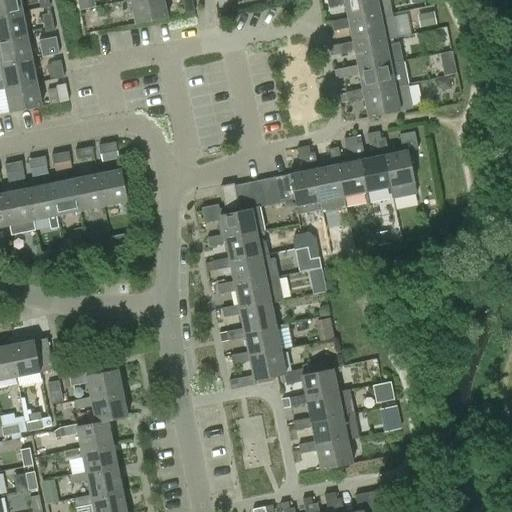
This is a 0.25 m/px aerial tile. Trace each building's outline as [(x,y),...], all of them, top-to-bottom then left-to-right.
[(21,0),(0,0),(0,18),(24,13),(21,0)] [(39,0),(41,9),(50,7),(48,0),(39,0)] [(95,0),(78,0),(81,9),(97,6),(95,0)] [(163,0),(133,0),(131,1),(136,25),(168,19),(163,0)] [(182,0),(185,15),(195,13),(192,0),(182,0)] [(328,0),(330,7),(347,4),(350,19),(351,23),(382,17),(393,15),(390,0),(328,0)] [(420,14),(422,25),(437,22),(435,11),(420,14)] [(24,13),(0,18),(0,41),(28,36),(24,13)] [(45,33),(54,31),(51,14),(42,16),(45,33)] [(351,23),(350,19),(333,22),(335,31),(351,28),(354,43),(355,47),(387,41),(386,40),(397,38),(393,15),(382,17),(351,23)] [(2,67),(33,61),(28,36),(0,41),(0,58),(1,65),(2,67)] [(56,37),(47,39),(39,41),(42,58),(59,54),(56,37)] [(330,47),(332,56),(356,51),(359,66),(360,71),(405,62),(401,42),(387,44),(387,41),(355,47),(354,43),(330,47)] [(453,50),(443,52),(447,73),(456,71),(453,50)] [(7,91),(38,84),(33,61),(2,67),(1,65),(0,64),(0,90),(6,89),(7,91)] [(55,79),(64,78),(61,61),(51,63),(55,79)] [(360,71),(359,66),(333,71),(335,80),(360,76),(363,89),(364,95),(396,88),(409,86),(405,62),(360,71)] [(38,84),(7,91),(12,115),(43,108),(38,84)] [(60,103),(69,101),(66,84),(56,86),(60,103)] [(364,95),(363,89),(347,93),(349,102),(365,99),(369,119),(414,110),(409,86),(396,88),(364,95)] [(404,153),(390,156),(384,157),(391,189),(415,184),(409,153),(418,151),(415,131),(400,134),(404,153)] [(369,193),(391,189),(384,157),(390,156),(386,139),(381,140),(380,132),(367,134),(369,145),(378,149),(380,158),(367,161),(362,161),(369,193)] [(344,198),(369,193),(362,161),(367,161),(364,144),(357,145),(355,136),(344,139),(346,148),(355,152),(357,162),(343,165),(337,166),(344,198)] [(102,154),(118,151),(116,143),(100,146),(102,154)] [(316,153),(310,154),(308,145),(297,147),(299,159),(308,162),(310,172),(290,176),(295,200),(298,214),(322,209),(321,203),(314,171),(319,170),(316,153)] [(78,159),(95,156),(93,147),(76,151),(78,159)] [(333,167),(319,170),(314,171),(321,203),(322,209),(323,213),(346,208),(344,198),(337,166),(343,165),(339,148),(330,150),(333,167)] [(55,164),(71,160),(70,152),(53,155),(55,164)] [(31,169),(48,165),(46,157),(29,160),(31,169)] [(7,173),(25,170),(23,162),(6,165),(7,173)] [(105,207),(129,202),(122,170),(99,175),(105,207)] [(290,174),(276,177),(281,203),(295,200),(290,176),(290,174)] [(105,207),(99,175),(75,180),(82,211),(105,207)] [(276,177),(262,180),(267,206),(281,203),(276,177)] [(82,211),(75,180),(51,185),(58,216),(82,211)] [(255,208),(260,207),(267,206),(262,180),(250,183),(255,208)] [(253,208),(255,208),(250,183),(236,186),(241,209),(241,212),(253,210),(253,208)] [(58,216),(51,185),(28,189),(35,221),(58,216)] [(241,209),(236,186),(236,185),(222,188),(227,211),(241,209)] [(35,221),(28,189),(5,194),(11,226),(13,234),(37,230),(35,221)] [(0,227),(11,226),(5,194),(0,195),(0,227)] [(241,212),(222,216),(220,206),(204,209),(207,224),(223,221),(226,236),(227,240),(258,234),(265,233),(260,207),(255,208),(253,208),(253,210),(241,212)] [(259,240),(258,234),(227,240),(226,236),(209,239),(211,248),(228,245),(231,258),(231,262),(270,255),(266,239),(259,240)] [(310,246),(296,249),(300,272),(309,270),(314,293),(327,291),(321,256),(312,258),(310,246)] [(232,268),(235,283),(236,288),(280,280),(275,256),(270,257),(270,255),(231,262),(231,258),(213,261),(216,272),(232,268)] [(284,303),(280,280),(236,288),(235,283),(219,287),(221,296),(237,292),(240,307),(241,311),(272,305),(284,303)] [(277,329),(272,305),(241,311),(240,307),(224,310),(225,319),(242,315),(245,330),(246,335),(277,329)] [(318,319),(321,338),(334,336),(331,317),(318,319)] [(246,339),(249,353),(250,358),(282,352),(277,329),(246,335),(245,330),(228,334),(230,342),(246,339)] [(36,341),(42,372),(54,369),(48,339),(36,341)] [(42,372),(36,341),(35,341),(11,345),(17,377),(42,372)] [(0,380),(17,377),(11,345),(0,347),(0,380)] [(286,376),(282,352),(250,358),(249,353),(233,357),(235,366),(251,363),(255,377),(237,381),(239,389),(257,385),(256,382),(286,376)] [(93,396),(93,400),(125,393),(120,369),(88,376),(93,396)] [(286,376),(288,386),(305,383),(307,396),(308,399),(339,393),(334,370),(303,376),(302,372),(286,376)] [(71,386),(89,382),(87,373),(70,377),(71,386)] [(53,401),(64,400),(61,380),(50,381),(53,401)] [(378,400),(395,398),(393,381),(376,383),(378,400)] [(350,390),(339,393),(308,399),(307,396),(290,399),(292,408),(309,404),(312,419),(313,422),(355,414),(350,390)] [(130,417),(125,393),(93,400),(93,396),(74,400),(76,411),(95,407),(98,422),(96,423),(97,423),(109,421),(130,417)] [(313,428),(316,443),(318,447),(348,441),(360,437),(355,414),(313,422),(312,419),(296,422),(297,431),(313,428)] [(27,431),(43,428),(42,419),(25,422),(27,431)] [(83,451),(114,444),(109,421),(97,423),(96,423),(78,426),(77,424),(60,428),(54,431),(56,438),(79,433),(82,448),(83,451)] [(4,436),(20,433),(18,424),(2,427),(4,436)] [(354,466),(348,441),(318,447),(316,443),(301,447),(303,456),(319,453),(323,472),(354,466)] [(118,468),(114,444),(83,451),(82,448),(64,451),(66,461),(84,457),(87,471),(87,474),(118,468)] [(24,467),(32,465),(29,449),(21,450),(24,467)] [(123,491),(118,468),(87,474),(87,471),(69,475),(71,484),(89,480),(91,494),(92,497),(123,491)] [(29,490),(37,488),(34,472),(26,474),(29,490)] [(127,511),(123,491),(92,497),(91,494),(74,498),(76,508),(93,505),(94,511),(127,511)] [(360,511),(381,511),(377,492),(357,496),(360,511)] [(345,511),(343,499),(339,500),(337,493),(327,495),(329,508),(335,507),(336,511),(345,511)] [(33,511),(41,511),(42,511),(39,495),(30,497),(33,511)]
